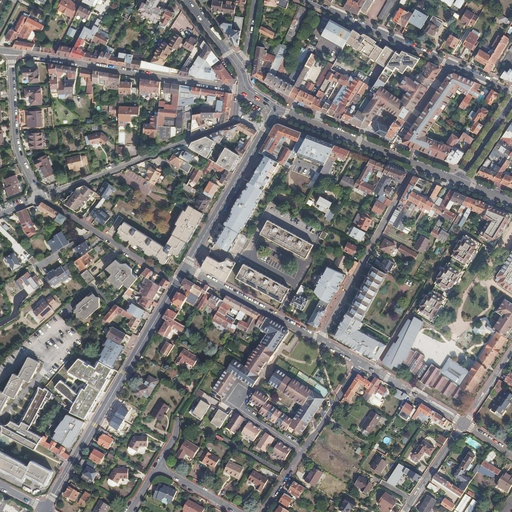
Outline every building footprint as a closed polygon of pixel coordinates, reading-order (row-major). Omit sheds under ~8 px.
[(65,0),(62,0),(57,10),(71,17),(77,6),(65,0)] [(148,0),(147,3),(143,1),(139,10),(143,12),(141,15),(153,21),(155,18),(161,21),(166,9),(156,5),(158,0),(148,0)] [(214,0),(212,0),(211,9),(234,13),(235,5),(231,5),(231,1),(226,0),(226,4),(223,3),(223,1),(219,1),(218,1),(214,0)] [(264,0),(264,4),(275,6),(276,5),(286,9),(289,0),(288,0),(264,0)] [(353,0),(347,0),(343,8),(357,14),(360,9),(366,12),(374,0),(359,0),(357,3),(353,0)] [(378,17),(384,20),(395,0),(387,0),(388,0),(378,17)] [(465,3),(464,3),(465,0),(456,0),(454,5),(462,9),(465,3)] [(74,18),(60,48),(65,51),(79,24),(89,4),(83,1),(77,13),(74,18)] [(419,3),(413,14),(408,21),(421,28),(428,15),(422,12),(425,6),(419,3)] [(304,7),(299,5),(293,19),(298,21),(304,7)] [(394,20),(398,22),(405,11),(400,8),(394,20)] [(161,21),(159,25),(165,28),(169,20),(170,21),(174,13),(166,9),(161,21)] [(479,16),(466,9),(460,20),(472,27),(478,18),(479,16)] [(408,21),(413,14),(405,10),(405,11),(398,22),(405,26),(408,21)] [(78,38),(83,41),(85,37),(92,41),(97,33),(107,14),(101,11),(91,30),(85,26),(78,38)] [(120,16),(129,20),(131,16),(123,11),(120,16)] [(511,20),(499,13),(497,16),(511,24),(511,22),(511,21),(511,20)] [(311,37),(318,41),(322,34),(325,28),(330,19),(330,18),(323,15),(318,25),(317,24),(314,30),(311,37)] [(433,15),(424,30),(432,34),(434,34),(438,27),(439,28),(442,22),(437,19),(438,18),(433,15)] [(230,36),(229,38),(235,45),(238,44),(243,17),(235,16),(233,29),(231,28),(230,36)] [(25,24),(34,28),(41,32),(44,26),(28,17),(26,21),(25,24)] [(346,42),(351,31),(330,19),(325,28),(322,34),(318,41),(315,47),(336,59),(346,42)] [(224,32),(229,38),(230,36),(231,28),(232,23),(223,21),(219,25),(224,32)] [(21,31),(27,35),(30,36),(34,28),(25,24),(24,26),(21,30),(21,31)] [(261,26),(260,31),(275,39),(277,34),(261,26)] [(11,29),(6,38),(14,42),(19,33),(11,29)] [(352,29),(351,31),(346,42),(360,51),(373,59),(382,47),(375,43),(376,42),(364,33),(363,34),(362,35),(352,29)] [(468,36),(478,42),(482,35),(472,29),(468,36)] [(32,50),(34,45),(38,39),(35,37),(32,43),(26,42),(28,39),(26,38),(27,35),(21,31),(13,47),(32,50)] [(92,42),(95,43),(96,44),(97,41),(105,45),(109,39),(97,33),(92,41),(92,42)] [(153,63),(163,65),(166,61),(165,60),(169,54),(170,54),(174,48),(177,50),(184,39),(176,34),(169,45),(165,43),(153,63)] [(451,35),(448,41),(447,43),(455,48),(459,39),(451,35)] [(486,65),(483,69),(489,72),(491,68),(509,38),(504,35),(503,37),(496,48),(491,56),(486,65)] [(496,48),(503,37),(499,35),(492,46),(496,48)] [(192,51),(194,47),(198,41),(189,36),(183,46),(192,51)] [(463,44),(474,50),(478,42),(468,36),(463,44)] [(83,59),(87,52),(79,51),(81,46),(83,47),(84,44),(85,42),(83,41),(78,38),(69,56),(83,59)] [(203,65),(212,51),(204,40),(200,46),(204,51),(201,56),(199,56),(196,61),(203,65)] [(502,62),(507,54),(508,53),(510,50),(511,45),(511,40),(504,53),(504,54),(504,55),(504,56),(503,57),(502,56),(498,63),(501,64),(502,62)] [(151,62),(153,63),(165,43),(163,42),(160,48),(158,48),(155,54),(156,54),(151,62)] [(273,63),(264,82),(277,89),(289,96),(297,81),(295,80),(293,85),(277,77),(276,76),(276,75),(276,74),(277,71),(282,74),(290,57),(287,55),(288,54),(286,53),(289,47),(282,43),(277,56),(273,63)] [(382,47),(373,59),(383,66),(384,64),(393,49),(384,44),(382,47)] [(257,46),(256,57),(263,58),(273,63),(277,56),(266,53),(266,51),(264,50),(264,47),(257,46)] [(189,57),(192,59),(198,49),(194,47),(192,51),(189,57)] [(411,63),(416,55),(397,47),(395,50),(393,49),(384,64),(391,68),(395,62),(399,65),(398,66),(403,69),(408,61),(411,63)] [(83,59),(90,60),(91,53),(91,49),(88,49),(87,52),(83,59)] [(98,61),(107,63),(110,56),(112,54),(110,53),(110,52),(110,50),(108,49),(106,50),(104,52),(102,52),(101,55),(98,61)] [(306,65),(312,53),(306,50),(300,62),(306,65)] [(486,65),(491,56),(480,50),(475,58),(486,65)] [(203,65),(195,77),(230,83),(233,78),(212,51),(203,65)] [(110,56),(107,63),(126,66),(128,54),(119,53),(118,57),(112,56),(110,56)] [(297,81),(289,96),(296,99),(310,106),(329,71),(331,69),(333,64),(328,62),(317,83),(318,84),(316,88),(314,87),(310,94),(298,88),(309,67),(310,68),(317,55),(312,53),(306,65),(297,81)] [(128,54),(126,66),(131,66),(132,57),(135,58),(135,55),(128,54)] [(511,57),(507,54),(502,62),(507,65),(511,58),(511,57)] [(131,66),(140,68),(142,61),(136,60),(136,58),(135,58),(132,57),(131,66)] [(178,74),(195,77),(203,65),(196,61),(192,59),(189,57),(181,70),(178,74)] [(263,58),(256,57),(253,75),(264,82),(273,63),(263,58)] [(333,64),(331,69),(335,71),(337,72),(342,75),(347,65),(336,59),(333,64)] [(149,70),(178,74),(181,70),(170,67),(163,65),(153,63),(151,62),(142,60),(142,61),(140,68),(149,70)] [(427,65),(423,70),(433,76),(439,68),(438,64),(430,60),(427,65)] [(57,76),(60,76),(64,73),(64,72),(65,66),(56,64),(57,74),(57,76)] [(391,68),(384,64),(383,66),(380,70),(387,74),(391,68)] [(39,68),(24,68),(25,76),(30,75),(30,81),(39,81),(39,68)] [(378,107),(395,117),(404,122),(433,76),(423,70),(421,68),(414,79),(405,73),(398,84),(407,89),(401,99),(378,85),(366,104),(361,112),(372,118),(378,107)] [(505,70),(501,77),(511,81),(511,80),(511,68),(510,68),(508,71),(506,70),(505,70)] [(87,86),(88,87),(93,87),(93,83),(93,72),(81,70),(80,76),(88,77),(87,86)] [(93,72),(93,83),(99,84),(99,79),(109,81),(110,73),(93,70),(93,72)] [(387,74),(380,70),(377,76),(384,80),(387,74)] [(329,71),(310,106),(320,111),(324,105),(319,103),(332,80),(337,82),(338,81),(342,75),(337,72),(335,75),(334,74),(329,71)] [(363,82),(366,76),(359,72),(349,87),(344,85),(331,104),(326,102),(324,105),(320,111),(341,119),(350,104),(358,92),(364,82),(363,82)] [(446,76),(412,128),(424,134),(453,90),(462,76),(453,72),(446,76)] [(113,81),(120,82),(120,75),(110,73),(109,81),(113,81)] [(342,75),(338,81),(344,85),(348,78),(342,75)] [(59,94),(60,94),(73,93),(76,77),(69,76),(68,80),(60,80),(60,79),(58,79),(58,89),(59,94)] [(364,82),(367,85),(372,87),(373,87),(376,82),(366,76),(363,82),(364,82)] [(462,76),(453,90),(465,97),(467,93),(475,82),(462,76)] [(51,89),(58,89),(58,79),(58,78),(50,78),(50,84),(51,89)] [(120,82),(119,89),(119,98),(122,98),(122,94),(132,94),(131,96),(137,96),(137,88),(132,88),(132,82),(120,82)] [(177,110),(178,106),(180,85),(165,82),(164,90),(166,90),(166,93),(173,94),(172,102),(165,102),(166,100),(163,99),(159,99),(159,106),(164,106),(164,109),(177,110)] [(341,119),(351,123),(358,112),(355,110),(355,108),(355,106),(354,105),(367,85),(364,82),(358,92),(350,104),(341,119)] [(178,106),(190,103),(194,102),(193,98),(191,93),(208,95),(215,96),(216,96),(216,91),(197,88),(180,85),(178,106)] [(41,88),(25,88),(26,95),(31,95),(31,104),(42,103),(41,88)] [(499,93),(492,89),(485,100),(490,104),(495,97),(496,97),(499,93)] [(216,91),(216,96),(221,97),(221,100),(217,100),(216,108),(210,108),(210,113),(229,112),(232,93),(216,91)] [(459,106),(462,108),(464,105),(466,106),(469,102),(473,96),(467,93),(467,95),(465,97),(459,106)] [(358,112),(351,123),(361,128),(366,126),(372,118),(361,112),(366,104),(364,102),(358,112)] [(158,115),(158,125),(157,137),(157,142),(182,132),(184,119),(192,119),(193,113),(190,103),(178,106),(177,110),(164,109),(159,108),(158,115)] [(473,118),(476,120),(477,121),(480,116),(483,117),(488,109),(481,105),(477,112),(473,110),(470,113),(469,116),(473,118)] [(42,110),(28,110),(29,126),(43,125),(42,110)] [(193,113),(192,119),(192,123),(191,129),(191,131),(205,126),(203,121),(201,121),(201,118),(221,118),(221,120),(220,124),(228,121),(229,112),(210,113),(201,113),(193,113)] [(131,121),(131,114),(119,114),(119,120),(118,125),(118,126),(125,126),(125,121),(131,121)] [(387,129),(382,137),(389,140),(392,139),(404,122),(395,117),(387,129)] [(477,121),(476,120),(470,128),(477,133),(483,125),(477,121)] [(500,139),(511,147),(511,121),(507,129),(500,139)] [(241,122),(222,130),(228,134),(233,138),(239,129),(248,134),(246,138),(246,139),(247,139),(251,141),(257,131),(241,122)] [(269,134),(280,140),(282,135),(294,140),(293,142),(296,143),(297,140),(301,132),(278,123),(275,125),(269,134)] [(157,137),(158,125),(144,124),(144,133),(152,134),(152,137),(157,137)] [(372,133),(382,137),(387,129),(376,124),(372,133)] [(403,145),(414,150),(424,134),(412,128),(403,140),(403,145)] [(207,136),(217,142),(219,143),(223,136),(219,131),(207,136)] [(93,133),(85,135),(87,145),(99,143),(102,145),(108,137),(101,132),(93,133)] [(301,132),(297,140),(303,143),(307,134),(301,132)] [(474,138),(464,132),(458,140),(469,146),(474,138)] [(42,133),(30,133),(30,148),(43,148),(42,133)] [(269,134),(259,152),(265,155),(269,157),(272,153),(273,151),(278,142),(279,141),(280,140),(269,134)] [(303,143),(298,152),(313,159),(324,164),(333,149),(335,145),(307,134),(303,143)] [(433,158),(443,142),(424,134),(414,150),(433,158)] [(203,155),(210,159),(215,149),(214,148),(217,142),(207,136),(192,142),(190,147),(203,155)] [(448,144),(454,147),(458,140),(452,137),(448,144)] [(242,149),(245,151),(251,141),(247,139),(242,149)] [(506,159),(511,150),(511,147),(500,139),(492,150),(499,155),(502,157),(506,160),(506,159)] [(297,140),(296,143),(295,145),(291,151),(291,152),(296,155),(298,152),(303,143),(297,140)] [(289,142),(285,148),(291,151),(295,145),(289,142)] [(443,162),(452,149),(454,147),(448,144),(443,142),(433,158),(443,162)] [(333,149),(324,164),(320,172),(326,175),(337,156),(337,154),(342,156),(343,156),(346,157),(350,151),(335,145),(333,149)] [(239,155),(242,157),(245,151),(242,149),(236,146),(233,152),(239,155)] [(233,152),(227,148),(218,163),(230,171),(239,155),(233,152)] [(291,151),(285,148),(281,156),(280,157),(278,156),(275,155),(273,159),(278,162),(284,165),(286,161),(291,152),(291,151)] [(452,149),(443,162),(450,165),(457,162),(464,152),(458,148),(456,151),(452,149)] [(186,150),(173,154),(197,168),(202,159),(201,158),(186,150)] [(32,161),(36,167),(39,165),(46,174),(53,169),(42,153),(32,161)] [(81,154),(67,158),(69,170),(84,167),(81,154)] [(197,168),(173,154),(169,161),(173,164),(192,175),(197,168)] [(202,159),(197,168),(203,171),(208,175),(213,166),(218,169),(219,170),(219,169),(224,172),(222,175),(224,176),(221,181),(226,184),(233,172),(230,171),(218,163),(210,159),(203,155),(201,158),(202,159)] [(269,157),(265,155),(255,173),(250,182),(263,190),(278,162),(273,159),(269,157)] [(346,157),(343,156),(337,168),(339,169),(343,163),(346,157)] [(491,160),(488,157),(477,173),(489,178),(493,179),(502,165),(499,162),(496,165),(495,168),(491,166),(490,168),(489,167),(488,168),(487,167),(491,160)] [(373,191),(375,187),(363,181),(368,172),(371,166),(374,168),(371,173),(373,174),(373,173),(375,174),(378,170),(379,171),(377,175),(379,176),(378,178),(380,179),(383,173),(383,172),(387,165),(370,159),(367,164),(359,179),(360,180),(356,187),(364,191),(371,194),(373,191)] [(509,162),(506,159),(506,160),(502,165),(493,179),(501,182),(507,172),(503,170),(509,162)] [(387,165),(406,172),(407,169),(388,162),(387,165)] [(39,165),(36,167),(43,177),(46,174),(39,165)] [(384,197),(391,201),(397,191),(394,189),(395,187),(392,186),(391,188),(390,187),(391,185),(389,184),(392,179),(401,183),(407,173),(406,172),(387,165),(383,172),(383,173),(380,179),(375,187),(373,191),(382,196),(385,192),(387,193),(384,197)] [(149,172),(145,179),(154,184),(160,173),(159,172),(153,168),(150,167),(147,172),(149,172)] [(192,175),(186,185),(188,186),(192,188),(196,182),(203,171),(197,168),(192,175)] [(507,172),(501,182),(508,185),(511,179),(511,172),(508,171),(507,172)] [(320,172),(316,180),(321,182),(321,180),(323,181),(323,180),(326,181),(328,177),(326,175),(320,172)] [(15,174),(5,178),(8,186),(6,187),(9,195),(19,191),(16,183),(18,182),(15,174)] [(411,192),(419,178),(413,175),(402,196),(399,202),(402,204),(398,210),(400,212),(404,205),(411,192)] [(356,182),(344,176),(339,183),(351,190),(356,182)] [(393,225),(392,225),(399,229),(402,230),(411,215),(418,203),(422,196),(422,195),(419,193),(427,180),(419,178),(411,192),(404,205),(400,212),(398,210),(395,209),(388,222),(393,225)] [(210,180),(202,194),(211,199),(218,185),(210,180)] [(102,197),(105,199),(107,200),(109,196),(108,195),(114,186),(106,181),(101,190),(100,189),(97,193),(102,197)] [(224,228),(237,236),(263,190),(250,182),(224,228)] [(437,184),(430,196),(435,198),(442,186),(437,184)] [(77,195),(86,201),(89,200),(90,198),(89,197),(91,195),(92,194),(93,194),(94,193),(93,191),(84,185),(78,188),(76,189),(75,190),(74,193),(77,195)] [(434,203),(431,209),(435,211),(441,215),(448,204),(455,191),(450,190),(443,201),(443,202),(440,207),(434,203)] [(455,191),(448,204),(452,206),(455,200),(456,201),(457,200),(461,201),(460,203),(462,204),(467,196),(455,191)] [(64,203),(63,204),(68,207),(78,213),(79,212),(81,211),(82,209),(81,208),(82,206),(85,205),(86,204),(85,202),(86,201),(77,195),(74,193),(73,194),(69,196),(68,198),(68,199),(65,200),(64,202),(64,203)] [(194,207),(203,213),(210,200),(201,195),(194,207)] [(422,196),(418,203),(420,205),(424,207),(428,200),(422,196)] [(467,196),(462,204),(458,211),(460,212),(461,213),(463,208),(465,209),(467,206),(469,207),(464,214),(465,215),(459,225),(461,226),(462,226),(468,217),(472,209),(477,200),(467,196)] [(92,215),(99,207),(105,199),(102,197),(101,198),(95,206),(90,214),(92,215)] [(320,197),(316,203),(320,205),(318,209),(325,213),(331,203),(320,197)] [(385,205),(388,206),(391,201),(384,197),(382,201),(381,203),(380,202),(380,201),(378,200),(378,201),(377,200),(372,209),(380,214),(385,205)] [(438,198),(434,203),(440,207),(443,202),(443,201),(438,198)] [(424,207),(417,218),(420,220),(427,209),(430,210),(431,209),(434,203),(428,200),(424,207)] [(472,209),(482,213),(486,203),(477,200),(472,209)] [(66,217),(42,202),(39,206),(38,208),(47,213),(56,219),(55,220),(62,224),(66,217)] [(174,230),(172,234),(187,242),(189,239),(189,238),(192,232),(193,232),(197,225),(197,224),(201,217),(202,217),(204,213),(203,213),(194,207),(189,205),(186,209),(174,202),(167,214),(162,223),(174,230)] [(486,203),(482,213),(481,215),(486,218),(489,220),(478,236),(491,244),(493,241),(494,242),(501,231),(505,225),(511,214),(494,207),(486,203)] [(448,204),(441,215),(453,221),(457,215),(449,210),(452,206),(448,204)] [(92,215),(91,216),(95,219),(96,218),(103,224),(104,225),(110,219),(108,218),(105,215),(106,212),(103,209),(102,210),(99,207),(92,215)] [(26,208),(17,212),(22,224),(26,230),(35,224),(31,220),(26,208)] [(493,241),(491,244),(493,245),(501,233),(511,216),(511,214),(505,225),(501,231),(494,242),(493,241)] [(356,218),(353,223),(366,230),(372,220),(362,215),(360,220),(356,218)] [(267,220),(260,233),(290,250),(305,258),(312,244),(284,229),(267,220)] [(187,242),(172,234),(165,246),(147,236),(124,222),(122,225),(121,225),(118,230),(119,231),(116,234),(144,251),(156,258),(165,263),(169,256),(175,254),(179,256),(187,242)] [(448,233),(449,234),(456,223),(454,222),(448,233)] [(399,229),(392,225),(388,232),(395,236),(399,229)] [(0,226),(0,231),(13,243),(15,240),(0,226)] [(354,227),(349,235),(360,241),(365,232),(354,227)] [(224,228),(216,243),(229,251),(237,236),(224,228)] [(433,228),(430,234),(437,238),(440,232),(433,228)] [(440,232),(437,238),(444,242),(449,234),(448,233),(445,231),(442,230),(440,232)] [(51,243),(49,244),(52,249),(53,250),(58,247),(59,249),(69,244),(62,232),(55,236),(55,237),(49,240),(51,243)] [(456,251),(452,258),(456,260),(461,263),(465,266),(469,259),(470,260),(472,261),(473,260),(471,259),(477,250),(477,249),(475,248),(479,242),(466,234),(462,240),(460,244),(458,243),(454,249),(456,251)] [(422,235),(414,247),(422,253),(430,240),(422,235)] [(385,239),(380,248),(389,253),(394,245),(385,239)] [(349,242),(345,250),(353,254),(357,246),(349,242)] [(418,254),(401,244),(398,250),(415,260),(418,254)] [(72,257),(75,261),(86,253),(83,249),(72,257)] [(511,249),(492,279),(511,293),(511,249)] [(14,252),(6,257),(14,270),(22,265),(14,252)] [(86,253),(75,261),(81,270),(85,267),(91,262),(89,259),(90,258),(87,253),(86,253)] [(348,257),(339,253),(334,264),(342,269),(348,257)] [(209,256),(201,269),(225,281),(228,276),(236,262),(227,258),(225,261),(220,262),(209,256)] [(39,262),(33,257),(28,260),(33,265),(39,262)] [(378,268),(386,273),(388,274),(394,263),(384,257),(378,268)] [(116,259),(105,268),(111,274),(107,279),(119,289),(123,284),(126,285),(134,275),(132,273),(130,269),(124,264),(120,263),(116,259)] [(358,262),(355,261),(354,262),(352,260),(350,264),(352,265),(348,273),(351,274),(358,262)] [(444,291),(448,294),(452,287),(453,288),(454,288),(455,287),(454,287),(460,278),(458,277),(462,270),(458,268),(453,264),(449,262),(445,269),(443,272),(441,271),(436,278),(439,279),(434,285),(438,288),(444,291)] [(243,264),(236,277),(255,288),(272,297),(281,302),(286,293),(287,293),(288,291),(289,288),(243,264)] [(43,278),(45,282),(57,274),(66,267),(65,265),(62,268),(60,266),(54,271),(53,270),(46,275),(47,276),(43,278)] [(371,270),(384,277),(386,273),(378,268),(373,266),(371,270)] [(57,274),(45,282),(48,285),(49,287),(52,284),(54,286),(61,281),(62,283),(63,282),(69,278),(67,276),(71,273),(66,267),(57,274)] [(85,267),(81,270),(78,272),(87,285),(94,279),(85,267)] [(323,295),(331,299),(344,274),(327,267),(323,274),(322,273),(320,277),(318,276),(315,282),(316,283),(315,285),(316,286),(316,287),(323,295)] [(152,272),(146,268),(144,270),(141,274),(148,278),(152,272)] [(364,283),(347,313),(360,321),(373,296),(384,277),(371,270),(364,283)] [(27,272),(18,279),(21,283),(20,284),(23,288),(31,282),(36,288),(42,283),(35,275),(32,277),(27,272)] [(126,285),(129,288),(137,278),(134,275),(126,285)] [(145,287),(156,293),(160,286),(161,286),(159,284),(153,281),(149,278),(145,287)] [(159,284),(161,286),(166,288),(169,282),(163,278),(159,284)] [(187,290),(190,292),(194,285),(185,279),(181,286),(187,290)] [(194,285),(190,292),(199,297),(202,292),(203,293),(205,294),(206,292),(209,287),(206,285),(203,290),(194,285)] [(296,294),(300,296),(305,287),(301,285),(296,294)] [(143,286),(139,294),(140,294),(143,295),(151,301),(156,293),(145,287),(143,286)] [(322,299),(329,303),(331,299),(323,295),(316,287),(314,289),(317,293),(317,294),(321,298),(322,299)] [(417,314),(431,322),(435,315),(436,316),(437,317),(438,315),(437,315),(442,307),(443,307),(444,306),(442,306),(441,305),(445,298),(441,295),(436,292),(432,290),(428,297),(426,300),(424,298),(419,306),(421,307),(417,314)] [(90,291),(71,308),(76,313),(76,316),(77,317),(85,318),(98,307),(98,298),(97,296),(95,296),(90,291)] [(189,295),(185,293),(184,296),(178,292),(172,303),(178,307),(181,309),(189,295)] [(206,292),(205,294),(199,304),(197,307),(203,311),(208,301),(212,295),(206,292)] [(205,294),(203,293),(196,303),(199,304),(205,294)] [(151,301),(143,295),(140,300),(139,299),(137,302),(147,308),(152,301),(151,301)] [(212,295),(208,301),(217,306),(214,310),(215,310),(217,312),(223,301),(212,295)] [(223,301),(217,312),(214,317),(213,320),(218,323),(220,324),(233,332),(235,329),(231,327),(233,324),(235,319),(226,314),(230,307),(239,312),(240,310),(243,305),(239,303),(226,296),(223,301)] [(295,296),(290,304),(303,310),(308,300),(303,297),(300,296),(299,298),(295,296)] [(40,308),(34,312),(41,320),(53,309),(50,307),(56,302),(51,297),(46,301),(45,301),(41,305),(42,307),(41,308),(40,308)] [(310,320),(309,322),(316,326),(329,303),(322,299),(319,304),(310,320)] [(502,315),(493,329),(497,331),(505,337),(508,333),(509,334),(511,328),(511,302),(507,300),(506,302),(504,301),(498,310),(500,311),(499,313),(502,315)] [(33,311),(34,312),(40,308),(41,308),(42,307),(41,305),(40,304),(33,311)] [(126,311),(130,313),(141,320),(145,313),(130,304),(126,311)] [(103,318),(109,323),(118,312),(127,317),(130,313),(126,311),(124,310),(115,305),(103,318)] [(243,305),(240,310),(244,313),(251,316),(247,324),(240,320),(237,326),(249,333),(255,322),(257,319),(258,319),(260,315),(256,312),(243,305)] [(185,327),(182,332),(180,335),(177,341),(183,345),(189,334),(196,323),(203,311),(197,307),(191,317),(185,327)] [(165,315),(174,321),(176,318),(177,315),(168,309),(165,315)] [(240,310),(239,312),(236,318),(240,320),(244,313),(240,310)] [(361,321),(360,321),(345,312),(334,331),(334,332),(335,336),(335,338),(348,344),(355,349),(368,356),(369,354),(377,358),(385,345),(356,329),(361,321)] [(130,313),(127,317),(131,320),(128,325),(130,326),(130,327),(130,328),(132,330),(134,330),(134,328),(135,329),(141,320),(130,313)] [(165,315),(163,319),(167,321),(159,333),(167,337),(172,329),(173,329),(175,328),(180,331),(182,332),(185,327),(181,325),(174,321),(165,315)] [(181,325),(185,327),(191,317),(187,315),(182,323),(181,325)] [(261,344),(275,353),(281,344),(289,333),(289,330),(277,324),(261,315),(257,323),(256,326),(268,334),(261,344)] [(403,361),(410,348),(406,346),(416,329),(419,331),(424,322),(414,317),(412,321),(409,319),(399,336),(400,337),(396,344),(393,342),(382,362),(389,366),(390,363),(393,365),(398,368),(401,360),(403,361)] [(479,336),(487,330),(481,322),(473,328),(479,336)] [(107,337),(120,344),(126,334),(113,327),(110,326),(110,330),(109,331),(106,336),(107,337)] [(406,346),(410,348),(419,331),(416,329),(406,346)] [(505,337),(497,331),(490,342),(489,342),(486,346),(486,347),(471,371),(459,387),(438,373),(440,369),(432,363),(429,367),(421,361),(425,356),(416,350),(415,351),(406,364),(405,366),(422,378),(421,380),(429,386),(431,384),(448,396),(450,393),(458,399),(464,390),(469,393),(483,372),(495,353),(496,354),(499,349),(499,348),(506,337),(505,337)] [(101,363),(113,369),(125,347),(120,344),(107,337),(104,343),(105,344),(105,345),(100,353),(102,354),(101,355),(101,356),(98,360),(100,362),(101,363)] [(161,352),(168,357),(176,342),(172,340),(170,343),(167,342),(161,352)] [(245,368),(257,376),(266,362),(268,363),(275,353),(261,344),(257,350),(255,350),(248,360),(250,361),(245,368)] [(183,348),(175,363),(180,366),(183,360),(193,366),(198,357),(183,348)] [(410,348),(403,361),(406,364),(415,351),(410,348)] [(449,356),(440,369),(438,373),(459,387),(471,371),(464,366),(457,361),(449,356)] [(0,390),(0,413),(9,396),(14,398),(25,379),(30,382),(40,362),(29,357),(28,358),(19,375),(14,373),(4,392),(0,390)] [(79,358),(68,371),(86,382),(79,395),(61,380),(56,386),(75,403),(70,412),(85,418),(113,369),(100,362),(96,368),(79,358)] [(227,371),(237,377),(247,384),(252,388),(259,377),(257,376),(245,368),(234,360),(227,371)] [(226,370),(219,380),(231,387),(237,377),(227,371),(226,370)] [(283,383),(287,377),(287,376),(278,370),(273,376),(269,383),(278,389),(283,383)] [(361,384),(368,389),(372,384),(367,381),(368,379),(364,377),(363,378),(358,375),(355,381),(361,384)] [(140,397),(142,395),(142,394),(146,393),(149,395),(157,381),(149,376),(143,385),(137,387),(134,393),(140,397)] [(293,381),(287,377),(283,383),(278,389),(285,393),(285,394),(288,396),(297,383),(294,380),(293,381)] [(367,391),(372,395),(376,389),(378,391),(378,392),(384,396),(385,395),(388,392),(387,390),(381,386),(380,387),(378,385),(381,381),(376,377),(372,384),(368,389),(367,391)] [(231,387),(219,380),(213,390),(224,397),(231,387)] [(499,380),(496,384),(502,388),(505,383),(499,380)] [(361,384),(355,381),(349,389),(355,393),(361,384)] [(303,405),(303,406),(315,414),(324,400),(313,392),(313,393),(297,383),(288,396),(297,402),(303,405)] [(41,387),(19,425),(31,432),(54,394),(41,387)] [(200,389),(197,394),(202,398),(205,393),(200,389)] [(349,389),(344,396),(346,397),(350,400),(355,393),(349,389)] [(262,395),(256,391),(249,401),(255,405),(261,409),(259,412),(265,416),(270,419),(273,421),(278,412),(276,410),(271,407),(265,403),(268,399),(262,395)] [(367,391),(362,398),(368,401),(372,395),(367,391)] [(509,402),(511,396),(511,395),(506,391),(502,397),(501,396),(496,404),(494,403),(490,410),(495,413),(496,412),(500,414),(503,409),(506,411),(511,403),(510,403),(509,402)] [(202,400),(194,412),(203,419),(211,406),(202,400)] [(159,401),(151,415),(158,420),(163,412),(164,413),(168,406),(159,401)] [(401,405),(399,408),(401,410),(400,413),(404,416),(406,413),(411,416),(415,410),(414,409),(415,408),(404,401),(403,403),(401,405)] [(422,404),(417,410),(419,412),(422,413),(428,418),(431,419),(435,413),(422,404)] [(308,424),(315,414),(303,406),(296,416),(295,417),(307,426),(308,424)] [(128,414),(119,409),(109,425),(118,430),(128,414)] [(219,429),(227,416),(217,409),(208,423),(219,429)] [(365,429),(370,433),(381,416),(372,410),(361,427),(365,429)] [(265,416),(259,412),(259,413),(264,417),(269,420),(274,424),(279,427),(285,431),(288,427),(294,431),(301,435),(307,426),(301,422),(295,417),(292,421),(286,417),(281,414),(278,412),(273,421),(270,419),(265,416)] [(244,419),(235,413),(226,428),(234,433),(244,419)] [(435,413),(431,419),(443,426),(447,420),(435,413)] [(184,414),(181,419),(189,423),(192,418),(184,414)] [(70,446),(83,423),(69,417),(65,424),(62,422),(56,432),(59,434),(56,439),(70,446)] [(2,432),(35,449),(38,443),(41,438),(31,432),(19,425),(12,422),(10,424),(8,425),(6,426),(2,425),(3,427),(3,430),(2,432)] [(261,430),(248,422),(241,433),(253,441),(261,430)] [(274,439),(265,433),(256,446),(265,452),(274,439)] [(433,439),(443,446),(447,439),(445,438),(437,433),(433,439)] [(103,434),(98,443),(108,448),(113,440),(109,438),(111,436),(108,435),(107,437),(103,434)] [(56,454),(62,457),(64,458),(67,460),(69,455),(64,452),(65,449),(62,447),(60,450),(54,446),(56,443),(52,441),(51,444),(45,441),(47,438),(43,436),(41,438),(38,443),(47,448),(56,454)] [(127,447),(127,450),(128,451),(129,452),(130,453),(131,453),(132,453),(134,453),(135,452),(136,452),(139,446),(147,446),(146,437),(134,437),(127,447)] [(186,439),(176,456),(182,460),(186,453),(193,457),(199,447),(186,439)] [(283,461),(290,450),(287,448),(286,448),(281,445),(282,444),(278,442),(270,454),(273,456),(279,460),(280,459),(283,461)] [(423,442),(414,456),(420,460),(425,453),(429,456),(434,449),(423,442)] [(108,452),(110,454),(114,456),(115,456),(118,452),(111,448),(108,452)] [(94,449),(89,458),(99,464),(104,455),(94,449)] [(207,450),(200,460),(205,464),(207,463),(215,468),(220,459),(207,450)] [(0,451),(0,466),(8,471),(23,479),(26,474),(45,484),(52,472),(31,462),(29,467),(8,456),(0,451)] [(461,466),(466,470),(470,464),(474,458),(475,457),(469,452),(467,455),(467,456),(461,466)] [(379,458),(372,469),(381,475),(388,464),(379,458)] [(229,461),(224,472),(231,475),(232,474),(239,478),(243,468),(229,461)] [(481,465),(492,472),(496,474),(498,475),(498,476),(502,470),(502,469),(500,468),(499,470),(484,461),(481,465)] [(472,474),(474,476),(479,469),(481,465),(479,463),(472,474)] [(200,464),(193,475),(201,480),(208,469),(200,464)] [(395,470),(386,483),(393,486),(401,473),(409,477),(418,482),(422,477),(415,473),(398,464),(395,470)] [(457,471),(461,466),(460,465),(452,477),(457,479),(461,473),(457,471)] [(491,474),(492,472),(481,465),(479,469),(490,475),(491,474)] [(82,478),(93,483),(99,472),(88,466),(82,478)] [(458,488),(464,492),(467,487),(472,479),(466,475),(463,474),(466,470),(461,466),(457,471),(461,473),(457,479),(461,482),(458,488)] [(109,478),(108,480),(108,481),(109,482),(110,484),(112,484),(113,485),(114,485),(115,484),(116,483),(120,477),(128,477),(128,468),(115,469),(109,478)] [(314,468),(306,481),(315,487),(323,474),(314,468)] [(253,471),(248,479),(257,485),(255,489),(260,492),(262,489),(263,489),(268,480),(253,471)] [(510,477),(503,473),(496,484),(507,492),(511,484),(511,476),(510,477)] [(436,474),(433,479),(460,497),(464,492),(458,488),(436,474)] [(360,478),(355,485),(361,489),(361,491),(366,494),(371,485),(360,478)] [(292,498),(293,498),(298,501),(300,498),(299,497),(304,488),(295,482),(289,491),(294,495),(292,498)] [(64,495),(67,497),(74,501),(79,493),(73,489),(74,487),(75,486),(71,483),(64,495)] [(430,483),(427,488),(434,492),(437,488),(430,483)] [(167,498),(170,499),(173,501),(177,491),(163,485),(162,488),(157,486),(154,492),(159,494),(158,497),(163,500),(167,498)] [(152,496),(162,501),(163,500),(158,497),(159,494),(154,492),(152,496)] [(385,493),(378,503),(382,506),(379,509),(384,511),(389,511),(397,501),(385,493)] [(292,498),(285,494),(280,502),(287,507),(293,498),(292,498)] [(78,504),(85,507),(90,499),(83,495),(78,504)] [(428,496),(419,511),(420,511),(429,511),(436,501),(428,496)] [(347,498),(339,510),(342,511),(348,511),(351,509),(352,509),(356,504),(347,498)] [(441,504),(451,511),(455,506),(444,499),(441,504)] [(105,511),(106,511),(105,511),(108,505),(100,500),(93,511),(105,511)] [(195,506),(187,502),(183,509),(184,510),(183,511),(203,511),(205,509),(196,504),(195,506)] [(460,503),(453,511),(460,511),(464,505),(460,503)]
